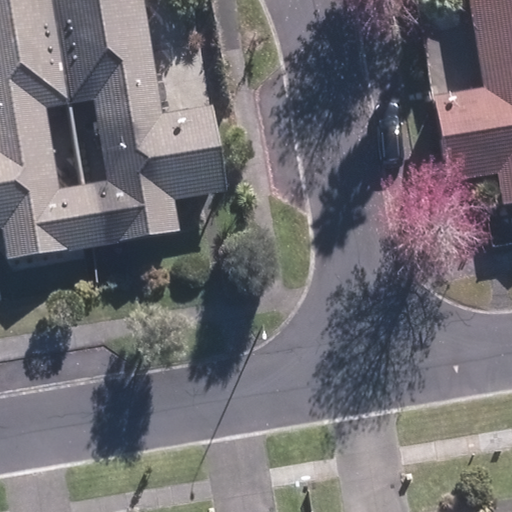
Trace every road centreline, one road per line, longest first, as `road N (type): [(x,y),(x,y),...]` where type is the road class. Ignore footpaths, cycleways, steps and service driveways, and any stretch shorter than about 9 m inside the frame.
road 1 (residential): [(0,433),(376,370)]
road 2 (residential): [(315,0),(376,370)]
road 3 (residential): [(376,370),(511,347)]
